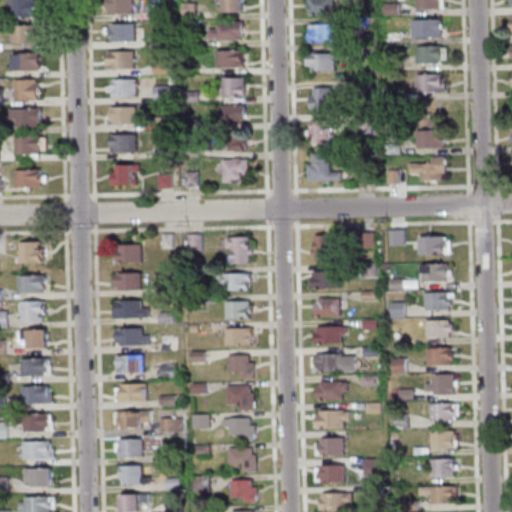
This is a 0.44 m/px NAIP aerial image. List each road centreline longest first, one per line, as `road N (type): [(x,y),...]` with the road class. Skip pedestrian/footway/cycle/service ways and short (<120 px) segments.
road 1 (residential): [(490,511),(475,0)]
road 2 (residential): [(288,511),(273,0)]
road 3 (residential): [(87,511),(73,0)]
road 4 (residential): [(511,202),(0,214)]
